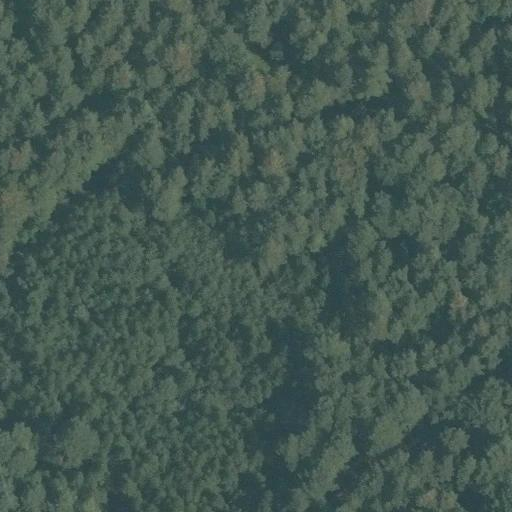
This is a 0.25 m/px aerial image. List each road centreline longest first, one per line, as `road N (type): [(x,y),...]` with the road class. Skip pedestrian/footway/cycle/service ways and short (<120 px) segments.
road 1 (track): [(511,230),(179,0)]
road 2 (track): [(329,511),(511,370)]
